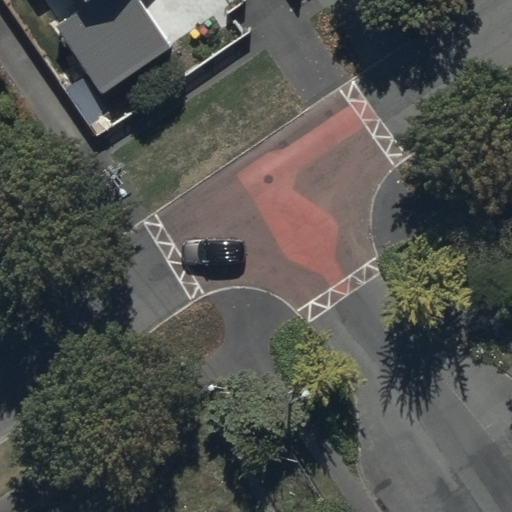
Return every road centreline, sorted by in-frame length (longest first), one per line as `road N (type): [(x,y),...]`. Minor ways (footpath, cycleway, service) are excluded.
road 1 (residential): [(281,173),(510,511)]
road 2 (residential): [(0,364),(281,173)]
road 3 (residential): [(281,173),(511,17)]
